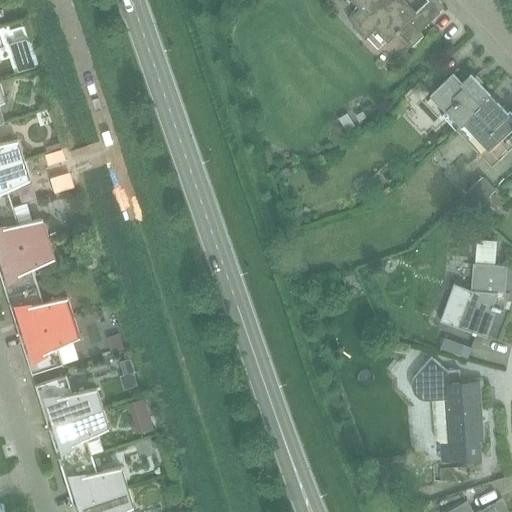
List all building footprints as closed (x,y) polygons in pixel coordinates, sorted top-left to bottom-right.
[(349,0),(358,9),(348,19),(365,36),(375,27),(388,41),(397,32),(412,47),(423,36),(419,32),(440,12),(428,0),(427,0),(415,12),(403,0),(349,0)] [(12,44),(20,71),(36,66),(28,39),(12,44)] [(439,89),(431,96),(456,123),(452,126),(455,129),(455,130),(456,130),(483,104),(480,102),(489,94),(480,85),(482,83),(475,76),(464,86),(453,75),(439,89)] [(483,104),(456,130),(492,167),(511,147),(511,113),(509,111),(508,112),(502,107),(503,106),(502,105),(501,106),(489,94),(480,102),(483,104)] [(0,167),(24,160),(18,140),(0,143),(0,167)] [(0,210),(13,206),(8,189),(30,179),(24,160),(0,167),(0,210)] [(482,175),(460,196),(474,210),(495,189),(482,175)] [(0,253),(49,238),(42,218),(18,223),(13,206),(0,210),(0,253)] [(0,273),(7,295),(38,285),(33,268),(55,258),(49,238),(0,253),(0,265),(2,273),(0,273)] [(451,291),(440,320),(457,326),(472,331),(472,333),(476,334),(476,333),(486,337),(487,334),(492,321),(496,309),(500,311),(501,308),(493,305),(497,293),(505,293),(507,265),(473,263),(472,281),(471,298),(467,297),(451,291)] [(17,334),(17,335),(74,317),(67,297),(43,302),(38,285),(7,295),(13,316),(16,315),(21,332),(17,334)] [(74,317),(17,335),(22,334),(27,351),(25,352),(32,375),(33,375),(33,373),(62,364),(62,365),(64,365),(58,346),(80,337),(74,317)] [(459,355),(463,344),(444,337),(440,348),(459,355)] [(447,372),(431,357),(414,376),(414,377),(413,379),(413,380),(412,382),(412,384),(412,387),(413,390),(414,393),(416,395),(418,398),(419,399),(420,399),(423,401),(432,400),(435,439),(441,443),(442,461),(481,458),(479,441),(483,440),(479,381),(459,382),(459,371),(447,372)] [(45,425),(46,426),(102,408),(96,388),(72,393),(66,374),(65,374),(66,376),(37,385),(36,384),(35,384),(42,407),(45,406),(50,423),(45,425)] [(54,443),(60,464),(92,454),(86,438),(109,428),(102,408),(46,426),(51,425),(56,442),(54,443)] [(70,504),(127,486),(121,466),(97,471),(92,454),(60,464),(67,486),(70,485),(75,502),(70,504)] [(120,511),(134,506),(127,486),(70,504),(71,505),(76,504),(78,511),(120,511)] [(475,511),(473,511),(472,510),(467,500),(445,511),(511,511),(511,510),(510,511),(501,497),(475,511)]
